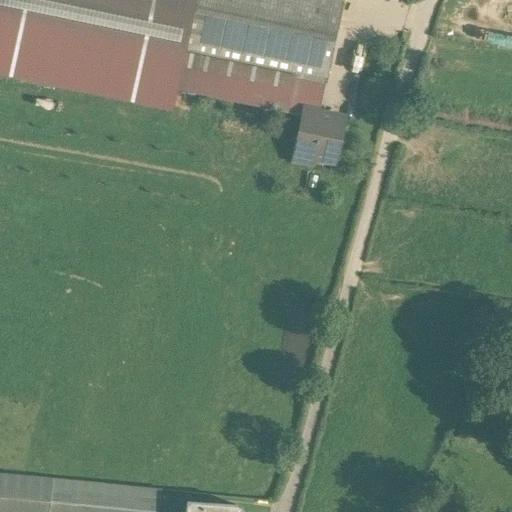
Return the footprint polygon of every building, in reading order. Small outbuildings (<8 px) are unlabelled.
[(182,54),(193,0),(0,0),(0,73),(171,108),(175,90),(182,54)] [(342,0),(193,0),(182,54),(293,77),(325,84),(342,0)] [(293,77),(182,54),(175,90),(286,113),(293,77)] [(325,86),(297,80),(289,115),(303,118),(304,111),(319,114),(325,86)] [(319,114),(304,111),(303,118),(295,155),(334,164),(344,119),(319,114)] [(145,511),(148,490),(0,475),(0,499),(126,511),(145,511)] [(158,511),(160,492),(148,490),(145,511),(158,511)]
